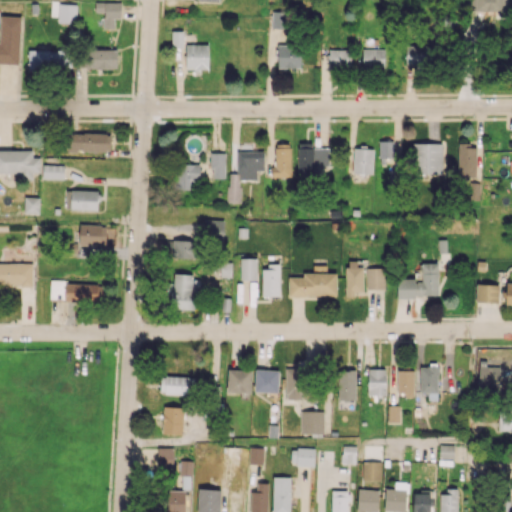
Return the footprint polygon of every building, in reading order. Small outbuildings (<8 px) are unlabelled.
[(468,0),(469,3),(476,3),(475,11),(508,12),(508,0),(468,0)] [(120,2),(95,2),(95,12),(103,12),(104,28),(114,28),(114,18),(120,18),(120,2)] [(271,28),(286,28),(287,11),(272,10),(271,28)] [(0,62),(21,63),(22,16),(0,15),(0,62)] [(171,47),(183,48),(183,30),(172,30),(171,47)] [(208,70),(208,44),(186,44),(185,69),(208,70)] [(300,67),(300,45),(277,45),(277,67),(300,67)] [(429,45),(406,45),(405,64),(429,64),(429,45)] [(72,49),(28,50),(28,69),(73,68),(72,49)] [(116,68),(117,50),(86,49),(86,68),(116,68)] [(350,49),(328,49),(328,69),(351,69),(350,49)] [(384,49),(362,49),(362,68),(384,68),(384,49)] [(67,150),(110,151),(111,134),(68,132),(67,150)] [(329,165),(329,147),(312,147),(312,142),(297,143),(298,174),(315,173),(315,165),(329,165)] [(274,177),(291,176),(290,143),(273,143),(274,177)] [(442,143),(412,144),(414,174),(443,173),(442,143)] [(457,176),(475,176),(476,144),(458,144),(457,176)] [(373,173),(373,148),(353,148),(353,173),(373,173)] [(32,150),(0,149),(0,175),(32,175),(32,172),(40,172),(40,157),(32,157),(32,150)] [(236,151),(236,173),(227,173),(227,202),(240,202),(240,180),(256,180),(256,170),(263,170),(263,151),(236,151)] [(225,152),(211,152),(210,178),(224,178),(225,152)] [(64,165),(43,164),(42,178),(64,179),(64,165)] [(199,164),(176,164),(175,188),(199,188),(199,164)] [(479,200),(479,182),(469,182),(469,199),(479,200)] [(97,210),(97,191),(66,190),(65,209),(97,210)] [(39,214),(40,197),(24,196),(23,213),(39,214)] [(224,220),(204,219),(203,240),(223,241),(224,220)] [(106,225),(79,224),(79,245),(105,245),(106,225)] [(172,257),(196,258),(197,240),(173,239),(172,257)] [(171,252),(172,241),(161,240),(160,251),(171,252)] [(240,280),(257,280),(257,257),(240,258),(240,280)] [(32,263),(0,263),(0,286),(32,286),(32,263)] [(437,263),(421,264),(422,279),(396,279),(397,297),(438,296),(437,263)] [(280,295),(279,265),(261,265),(262,296),(280,295)] [(288,277),(288,296),(336,295),(336,272),(326,273),(326,265),(313,265),(313,272),(303,273),(303,276),(288,277)] [(384,289),(384,268),(366,267),(366,288),(384,289)] [(171,309),(193,310),(194,274),(172,273),(171,309)] [(50,281),(50,300),(97,301),(97,282),(50,281)] [(499,284),(476,283),(475,301),(498,302),(499,284)] [(301,398),(301,362),(284,362),(285,398),(301,398)] [(436,367),(421,366),(420,391),(435,391),(436,367)] [(499,367),(479,366),(478,387),(499,387),(499,367)] [(385,395),(386,369),(368,368),(367,394),(385,395)] [(251,370),(227,369),(227,392),(251,392),(251,370)] [(277,392),(278,370),(255,369),(254,391),(277,392)] [(355,370),(338,370),(338,400),(355,400),(355,370)] [(414,394),(414,370),(397,370),(396,394),(414,394)] [(194,394),(195,377),(160,376),(160,393),(194,394)] [(511,431),(511,404),(498,404),(498,431),(511,431)] [(399,422),(400,405),(388,405),(388,422),(399,422)] [(183,407),(163,406),(162,433),(183,434),(183,407)] [(324,411),(300,411),(300,433),(323,433),(324,411)] [(439,457),(453,458),(454,445),(439,444),(439,457)] [(355,463),(356,446),(342,445),(341,463),(355,463)] [(173,447),(158,447),(157,469),(173,469),(173,447)] [(263,447),(249,447),(249,463),(263,464),(263,447)] [(290,465),(314,466),(315,448),(291,447),(290,465)] [(192,460),(179,460),(179,474),(191,475),(192,460)] [(381,481),(381,461),(362,461),(362,480),(381,481)] [(271,511),(289,511),(290,477),(272,476),(271,511)] [(267,511),(268,482),(256,482),(256,492),(250,492),(249,511),(267,511)] [(384,511),(405,511),(406,482),(395,482),(395,488),(385,488),(384,511)] [(219,511),(220,489),(198,488),(196,511),(219,511)] [(457,511),(457,488),(440,488),(440,511),(457,511)] [(378,490),(358,489),(357,511),(378,511),(378,490)] [(184,511),(184,490),(167,490),(167,511),(184,511)] [(347,511),(348,490),(332,490),(331,511),(347,511)] [(429,511),(429,491),(412,491),(412,511),(429,511)]
